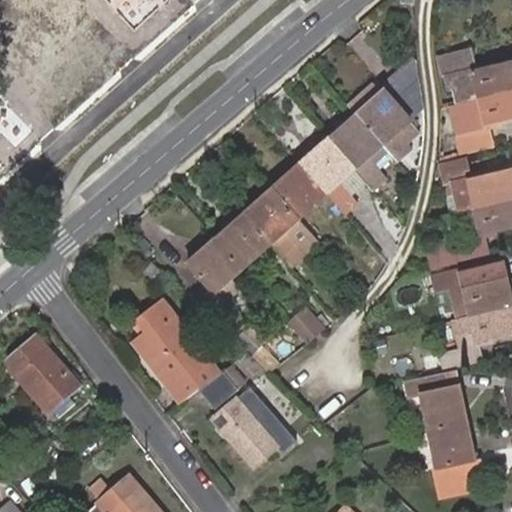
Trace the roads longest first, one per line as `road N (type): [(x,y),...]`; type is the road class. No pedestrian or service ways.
road 1 (tertiary): [(33,268),(350,0)]
road 2 (track): [(428,0),(432,128),(420,211),(389,278),(325,371)]
road 3 (residential): [(33,268),(222,511)]
road 4 (residential): [(221,0),(0,197)]
